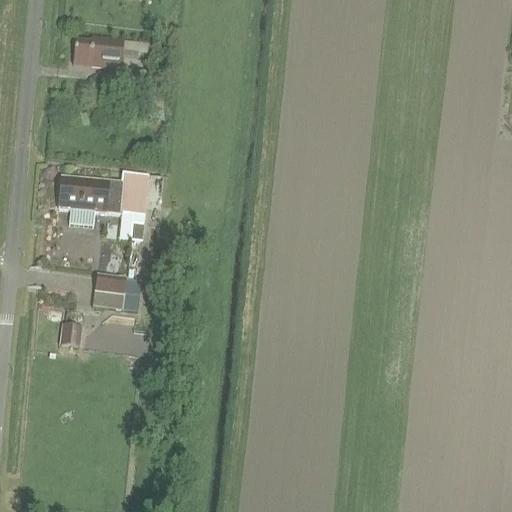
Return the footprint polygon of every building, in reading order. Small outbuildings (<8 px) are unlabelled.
[(120,73),(122,58),(153,60),(155,47),(123,45),(123,47),(93,45),(92,50),(75,48),(74,64),(80,65),(80,71),(120,73)] [(153,77),(132,75),(132,88),(152,89),(153,77)] [(119,220),(119,219),(143,221),(142,230),(131,229),(130,246),(141,247),(143,221),(147,181),(122,178),(121,188),(61,182),(58,213),(119,220)] [(124,315),(127,285),(129,270),(116,269),(116,272),(98,270),(97,280),(93,311),(124,315)] [(77,351),(81,318),(66,316),(65,330),(62,330),(60,349),(77,351)]
